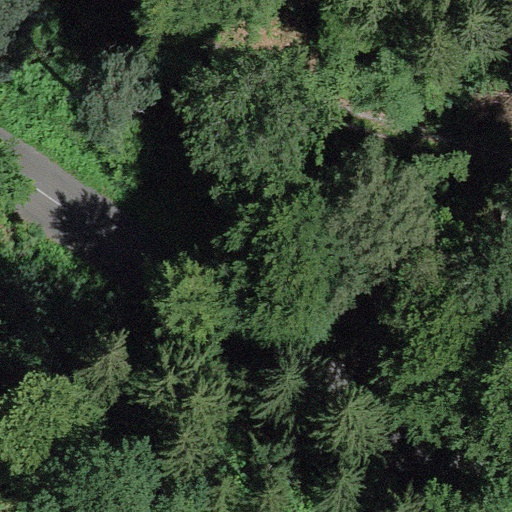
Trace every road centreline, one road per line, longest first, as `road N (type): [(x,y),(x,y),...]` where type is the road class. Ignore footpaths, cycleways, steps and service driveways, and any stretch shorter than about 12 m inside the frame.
road 1 (residential): [(0,164),(501,511)]
road 2 (track): [(511,194),(485,191),(48,0)]
